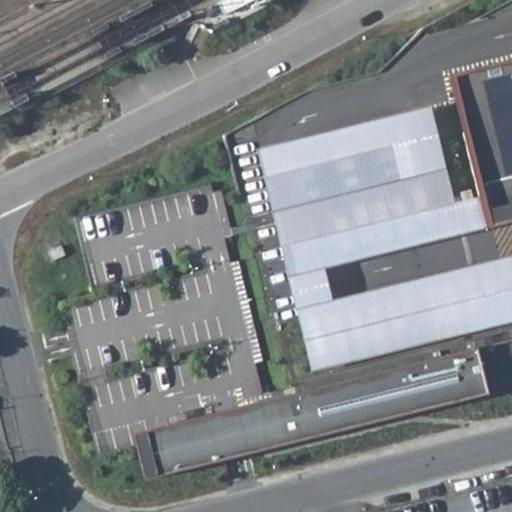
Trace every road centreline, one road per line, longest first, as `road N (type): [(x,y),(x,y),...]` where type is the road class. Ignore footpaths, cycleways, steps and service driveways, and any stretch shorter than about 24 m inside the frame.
road 1 (residential): [(388,0),(0,200)]
road 2 (residential): [(245,511),(511,448)]
road 3 (residential): [(0,283),(44,459),(75,511)]
